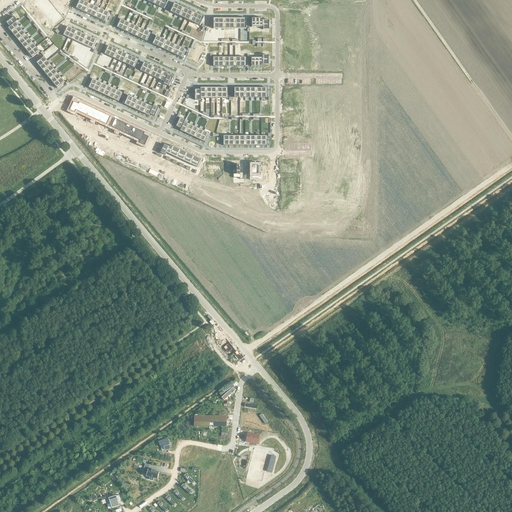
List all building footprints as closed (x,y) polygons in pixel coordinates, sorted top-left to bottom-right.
[(43,0),(37,5),(41,9),(49,2),(46,0),(43,0)] [(81,0),(79,0),(76,8),(81,11),(85,2),(81,0)] [(167,0),(162,0),(159,7),(164,9),(168,0),(167,0)] [(49,2),(41,9),(44,13),(52,6),(49,2)] [(85,2),(81,11),(86,13),(90,4),(85,2)] [(174,3),(170,12),(175,14),(179,5),(174,3)] [(90,4),(86,13),(91,15),(95,6),(90,4)] [(179,5),(175,14),(180,17),(184,8),(179,5)] [(52,6),(44,13),(47,17),(56,11),(52,6)] [(95,6),(91,15),(96,18),(100,9),(95,6)] [(184,8),(180,17),(185,19),(189,10),(184,8)] [(100,9),(96,18),(101,20),(105,11),(100,9)] [(189,10),(185,19),(190,21),(194,12),(189,10)] [(56,11),(47,17),(51,21),(59,15),(56,11)] [(105,11),(101,20),(106,22),(110,13),(105,11)] [(194,12),(190,21),(195,23),(199,15),(194,12)] [(59,15),(51,21),(54,26),(63,19),(59,15)] [(199,15),(195,23),(200,26),(204,17),(199,15)] [(283,15),(283,23),(295,23),(295,15),(283,15)] [(14,17),(6,23),(10,27),(16,22),(17,21),(14,17)] [(121,19),(117,28),(122,30),(126,22),(121,19)] [(10,27),(8,29),(12,33),(19,27),(16,22),(10,27)] [(126,22),(122,30),(127,32),(131,24),(126,22)] [(131,24),(127,32),(132,34),(136,26),(131,24)] [(67,26),(63,35),(68,38),(72,29),(67,26)] [(136,26),(132,34),(137,37),(140,28),(136,26)] [(19,27),(12,33),(15,37),(23,31),(19,27)] [(140,28),(137,37),(141,39),(145,31),(140,28)] [(72,29),(68,38),(73,40),(77,31),(72,29)] [(23,31),(15,37),(18,41),(26,35),(23,31)] [(77,31),(73,40),(78,42),(82,33),(77,31)] [(145,31),(141,39),(147,41),(150,33),(145,31)] [(82,33),(78,42),(83,45),(87,36),(82,33)] [(26,35),(18,41),(22,45),(29,39),(26,35)] [(87,36),(83,45),(88,47),(92,39),(92,38),(87,36)] [(156,36),(152,44),(158,47),(161,38),(156,36)] [(92,39),(88,47),(93,49),(97,40),(92,38),(92,39)] [(161,38),(158,47),(162,49),(166,41),(161,38)] [(29,39),(22,45),(25,49),(33,43),(29,39)] [(288,42),(288,56),(291,56),(291,58),(297,58),(297,40),(290,40),(290,42),(288,42)] [(166,41),(162,49),(167,51),(171,43),(166,41)] [(33,43),(25,49),(29,54),(36,47),(33,43)] [(171,43),(167,51),(172,53),(176,45),(171,43)] [(176,45),(172,53),(177,56),(181,48),(176,45)] [(108,46),(104,54),(109,56),(113,48),(108,46)] [(36,47),(29,54),(32,58),(40,52),(36,47)] [(113,48),(109,56),(114,59),(118,50),(113,48)] [(181,48),(177,56),(182,58),(186,50),(181,48)] [(118,50),(114,59),(119,61),(123,53),(118,50)] [(123,53),(119,61),(124,63),(128,55),(123,53)] [(128,55),(124,63),(129,65),(133,57),(128,55)] [(44,57),(36,63),(40,67),(47,61),(44,57)] [(133,57),(129,65),(134,68),(138,60),(133,57)] [(47,61),(40,67),(43,72),(51,65),(47,61)] [(144,62),(140,71),(145,73),(149,65),(144,62)] [(51,65),(43,72),(47,76),(54,70),(51,65)] [(149,65),(145,73),(150,75),(154,67),(149,65)] [(154,67),(150,75),(155,78),(159,69),(154,67)] [(159,69),(155,78),(160,80),(164,72),(159,69)] [(54,70),(47,76),(50,80),(58,74),(54,70)] [(164,72),(160,80),(165,82),(168,76),(169,74),(164,72)] [(58,74),(50,80),(54,84),(61,78),(58,74)] [(165,82),(164,84),(169,86),(173,78),(168,76),(165,82)] [(61,78),(54,84),(57,88),(65,82),(61,78)] [(93,79),(88,88),(94,90),(98,81),(93,79)] [(98,81),(94,90),(98,92),(103,84),(98,81)] [(103,84),(98,92),(103,95),(107,86),(103,84)] [(107,86),(103,95),(108,97),(112,88),(107,86)] [(112,88),(108,97),(113,99),(117,91),(112,88)] [(117,91),(113,99),(118,102),(122,93),(117,91)] [(128,96),(124,105),(129,107),(133,98),(128,96)] [(133,98),(129,107),(134,109),(138,100),(133,98)] [(138,100),(134,109),(139,112),(143,103),(138,100)] [(143,103),(139,112),(144,114),(148,106),(148,105),(143,103)] [(148,106),(144,114),(149,116),(150,114),(153,107),(148,105),(148,106)] [(153,107),(150,114),(155,117),(159,108),(154,105),(153,107)] [(180,118),(176,127),(181,129),(184,122),(185,120),(180,118)] [(181,129),(180,131),(185,133),(189,124),(184,122),(181,129)] [(189,124),(185,133),(190,135),(194,127),(189,124)] [(194,127),(190,135),(195,138),(199,129),(194,127)] [(199,129),(195,138),(200,140),(204,131),(199,129)] [(204,131),(200,140),(205,142),(209,134),(204,131)] [(203,169),(202,174),(205,174),(204,177),(212,179),(215,166),(210,165),(209,169),(206,168),(206,169),(203,169)] [(233,165),(233,178),(239,178),(239,179),(243,179),(243,173),(240,173),(240,165),(240,166),(234,166),(234,165),(233,165)] [(252,165),(252,178),(258,178),(258,179),(262,179),(262,173),(259,173),(259,165),(258,165),(258,166),(252,166),(252,165)] [(233,388),(221,397),(224,400),(235,391),(233,388)] [(262,413),(259,414),(265,423),(268,421),(262,413)] [(199,416),(199,427),(224,427),(224,416),(199,416)] [(247,433),(246,442),(258,444),(259,435),(247,433)] [(167,439),(158,442),(160,446),(163,445),(165,450),(171,448),(167,439)] [(148,470),(146,476),(150,477),(149,480),(153,481),(154,478),(157,479),(159,472),(155,471),(155,470),(152,470),(152,471),(148,470)] [(186,474),(183,476),(192,484),(194,482),(186,474)] [(183,484),(181,486),(189,494),(192,492),(183,484)] [(176,490),(173,492),(182,500),(184,498),(176,490)] [(314,491),(295,504),(299,511),(301,511),(320,499),(314,491)] [(109,498),(112,508),(120,506),(118,502),(121,501),(119,495),(116,496),(112,497),(112,496),(109,497),(109,498)] [(167,495),(165,498),(174,506),(176,504),(167,495)] [(159,501),(157,504),(165,511),(168,509),(159,501)]
